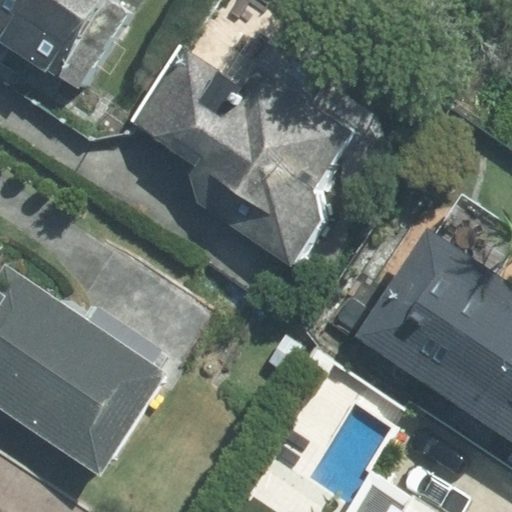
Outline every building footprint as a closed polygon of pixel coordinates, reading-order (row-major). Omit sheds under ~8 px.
[(0,0),(0,55),(73,103),(139,0),(0,0)] [(357,150),(178,36),(117,132),(296,246),(357,150)] [(511,294),(426,240),(353,353),(511,454),(511,294)] [(0,289),(10,296),(0,310),(0,406),(103,477),(173,377),(6,262),(0,271),(0,289)] [(0,310),(10,296),(0,289),(0,310)] [(409,511),(380,492),(365,511),(409,511)]
